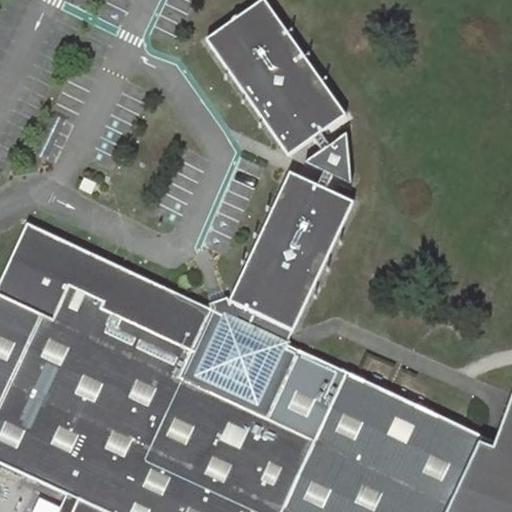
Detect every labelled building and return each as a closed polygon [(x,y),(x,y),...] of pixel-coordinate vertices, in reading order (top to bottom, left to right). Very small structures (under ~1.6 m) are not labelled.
[(248,259),(313,289),(353,202),(325,189),(331,176),(351,185),(346,135),(329,146),(321,133),(346,116),(264,0),(262,0),(206,41),(289,157),(313,139),(321,151),(304,164),(322,173),(316,186),(288,172),(248,259)] [(0,282),(0,462),(68,495),(60,511),(488,511),(511,448),(511,395),(494,443),(493,450),(478,444),(482,437),(287,346),(288,343),(287,343),(278,339),(235,319),(226,314),(224,314),(223,317),(27,225),(0,282)] [(228,303),(230,304),(240,309),(284,329),(291,332),(293,333),(313,289),(248,259),(228,303)] [(511,380),(334,299),(313,289),(293,333),(291,332),(287,343),(288,343),(287,346),(482,437),(494,443),(511,395),(511,380)] [(230,304),(226,314),(235,319),(240,309),(230,304)] [(278,339),(284,329),(240,309),(235,319),(278,339)] [(287,343),(291,332),(284,329),(278,339),(287,343)] [(494,443),(482,437),(478,444),(493,450),(494,443)] [(511,511),(511,448),(488,511),(511,511)]
